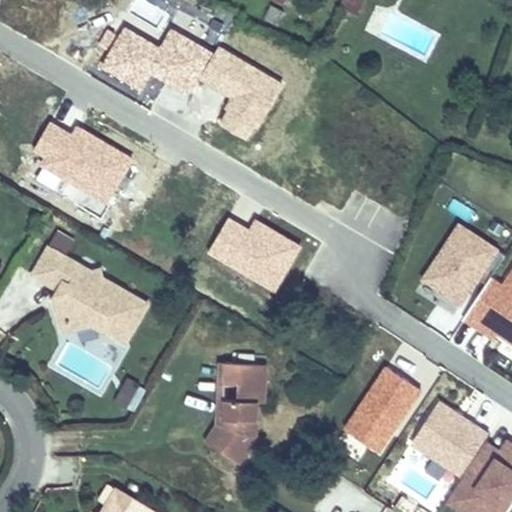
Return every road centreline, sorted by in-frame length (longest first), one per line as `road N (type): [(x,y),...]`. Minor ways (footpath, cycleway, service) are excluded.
road 1 (residential): [(0,45),(367,249),(340,292),(511,403)]
road 2 (residential): [(0,505),(26,453),(27,425),(18,400),(0,385)]
